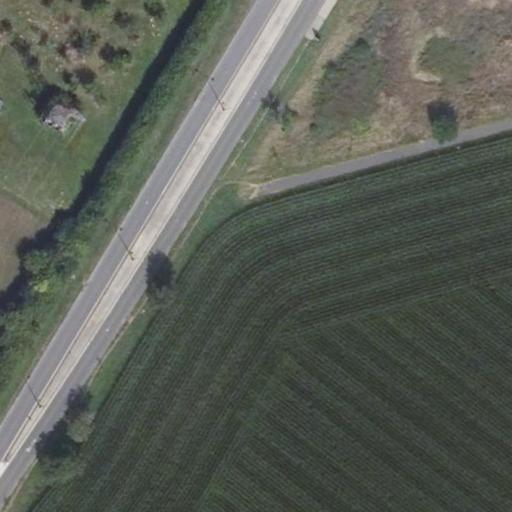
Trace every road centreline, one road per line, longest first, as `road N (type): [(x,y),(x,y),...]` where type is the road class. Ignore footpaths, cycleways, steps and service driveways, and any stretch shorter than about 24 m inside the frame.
road 1 (secondary): [(0,488),(313,0)]
road 2 (secondary): [(267,0),(0,450)]
